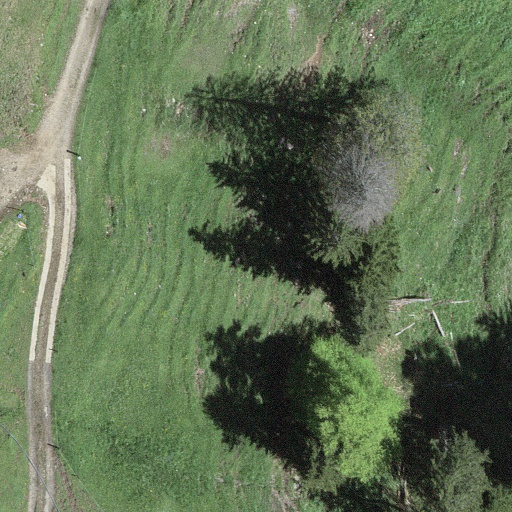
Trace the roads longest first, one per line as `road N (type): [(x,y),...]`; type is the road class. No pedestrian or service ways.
road 1 (track): [(72,142),(44,511)]
road 2 (track): [(99,0),(72,142),(0,205)]
